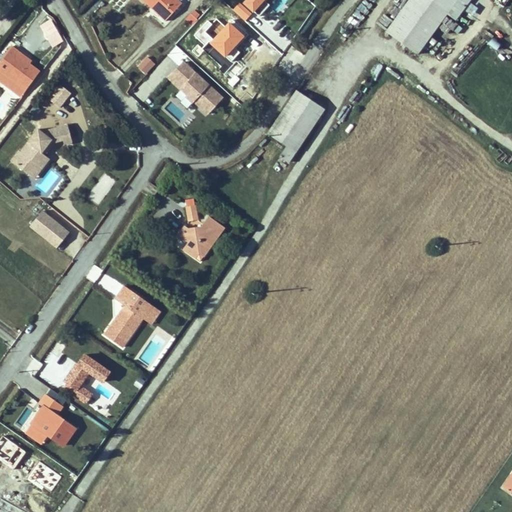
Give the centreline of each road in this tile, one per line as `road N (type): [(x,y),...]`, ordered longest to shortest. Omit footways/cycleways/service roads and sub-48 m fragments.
road 1 (unknown): [(55,511),(151,402),(282,221),(381,51),(441,85),(511,144)]
road 2 (unclassified): [(51,0),(121,103),(193,162),(240,146),(360,0)]
